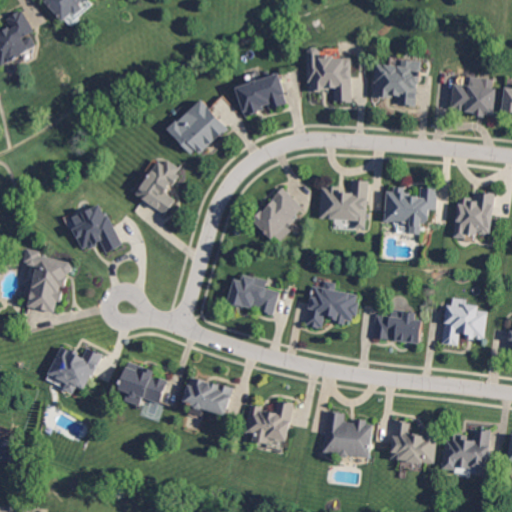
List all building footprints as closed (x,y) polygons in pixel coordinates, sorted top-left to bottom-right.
[(96,1),(95,0),(46,0),(70,25),(96,1)] [(0,64),(38,47),(32,34),(34,33),(24,10),(7,17),(11,25),(0,30),(0,64)] [(353,102),(353,55),(321,56),(321,47),(309,47),(310,89),(336,89),(336,102),(353,102)] [(376,96),(399,96),(398,104),(420,105),(420,60),(403,59),(403,64),(376,64),(376,96)] [(237,86),(246,115),(271,107),(271,108),(289,103),(280,73),(237,86)] [(499,79),(471,76),(470,85),(456,83),(453,110),(494,115),(499,79)] [(229,126),(202,98),(169,129),(195,157),(229,126)] [(137,194),(167,214),(177,199),(167,192),(182,168),(163,155),(137,194)] [(369,180),(352,179),(351,188),(322,186),(321,218),(355,219),(354,228),(367,228),(369,180)] [(305,207),(284,187),(254,218),(279,243),(294,228),(288,223),(305,207)] [(386,221),(404,222),(403,226),(410,226),(410,233),(421,234),(422,221),(430,222),(431,209),(437,209),(438,187),(422,187),(421,195),(406,194),(406,189),(387,188),(386,221)] [(491,237),(496,193),(477,191),(476,199),(460,197),(456,233),(491,237)] [(122,245),(104,203),(69,218),(83,250),(102,241),(107,252),(122,245)] [(58,311),(62,286),(68,287),(73,260),(42,255),(43,250),(29,248),(26,263),(38,264),(30,307),(58,311)] [(235,278),(229,302),(274,314),(280,291),(267,287),(269,280),(244,273),(243,280),(235,278)] [(324,327),(325,318),(355,322),(359,293),(336,290),(337,282),(327,281),(326,287),(313,285),(308,325),(324,327)] [(486,338),(489,311),(478,309),(479,305),(467,303),(467,299),(453,298),(453,305),(447,304),(443,343),(460,345),(461,336),(486,338)] [(422,341),(423,319),(416,318),(417,311),(393,309),(392,315),(376,314),(375,338),(422,341)] [(102,352),(88,347),(85,355),(61,345),(47,380),(75,392),(78,385),(88,390),(102,352)] [(160,403),(169,380),(154,374),(155,370),(131,361),(118,396),(141,405),(144,397),(160,403)] [(184,402),(228,414),(235,387),(191,375),(184,402)] [(251,405),(246,438),(271,441),(272,438),(289,440),(295,402),(278,400),(276,409),(251,405)] [(371,457),(374,421),(346,419),(346,412),(328,411),(325,453),(371,457)] [(392,459),(436,463),(439,435),(412,432),(413,422),(396,420),(392,459)] [(0,456),(15,462),(22,444),(12,440),(16,431),(0,425),(0,456)] [(491,429),(475,429),(475,436),(446,434),(444,472),(489,474),(491,429)]
